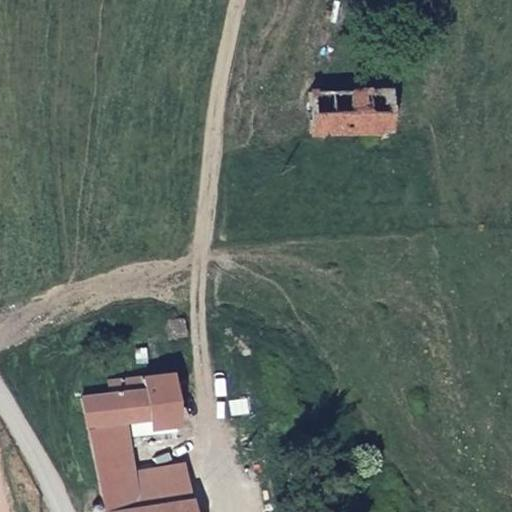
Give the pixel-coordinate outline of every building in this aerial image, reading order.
[(341,44),(307,45),(308,71),(342,70),(341,44)] [(308,95),(309,136),(384,134),(382,93),(308,95)] [(181,337),(180,322),(164,324),(166,339),(181,337)] [(115,397),(81,404),(91,464),(126,458),(120,426),(149,421),(151,430),(172,428),(166,380),(114,388),(115,397)] [(126,458),(91,464),(98,502),(133,497),(126,458)] [(186,511),(183,490),(168,493),(169,506),(135,511),(133,497),(98,502),(99,511),(186,511)]
